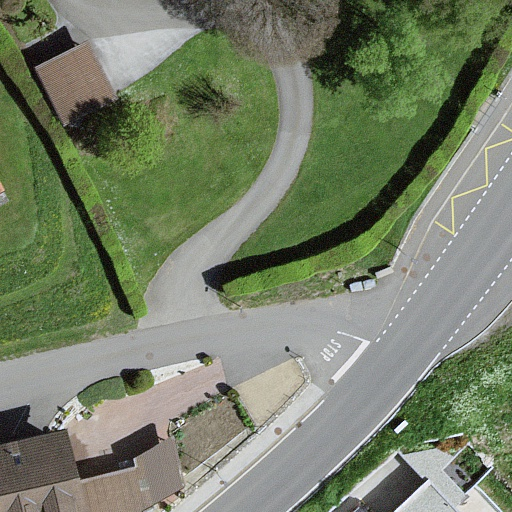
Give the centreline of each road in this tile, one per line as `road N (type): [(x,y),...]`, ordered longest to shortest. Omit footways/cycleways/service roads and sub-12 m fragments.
road 1 (residential): [(0,383),(304,325),(394,361)]
road 2 (tertiary): [(394,361),(324,441),(244,511)]
road 3 (tertiary): [(511,194),(394,361)]
